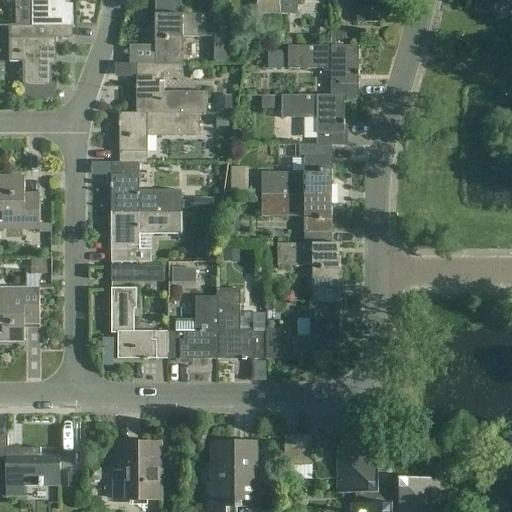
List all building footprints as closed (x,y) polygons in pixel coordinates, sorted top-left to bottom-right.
[(32,0),(32,25),(35,27),(73,27),(73,5),(60,5),(60,0),(32,0)] [(155,0),(155,16),(181,16),(181,15),(180,0),(155,0)] [(279,8),(279,0),(256,0),(257,16),(280,16),(280,8),(279,8)] [(356,0),(356,24),(378,24),(378,3),(385,3),(385,0),(356,0)] [(493,10),(493,4),(511,3),(511,0),(475,0),(476,13),(493,13),(493,11),(493,10)] [(224,15),(181,15),(181,16),(155,16),(155,65),(155,66),(164,66),(164,67),(183,67),(183,39),(224,38),(224,15)] [(35,27),(32,25),(9,25),(9,55),(22,55),(22,87),(51,87),(52,57),(56,57),(56,38),(35,38),(35,27)] [(331,69),(331,96),(331,97),(344,97),(359,97),(359,47),(288,47),(288,69),(331,69)] [(155,66),(155,65),(136,65),(136,114),(136,115),(199,115),(207,115),(207,93),(164,93),(164,77),(183,78),(183,67),(164,67),(164,66),(155,66)] [(344,147),(344,97),(331,97),(331,96),(281,96),(282,119),(317,119),(317,145),(317,146),(332,146),(332,147),(344,147)] [(199,137),(199,115),(136,115),(136,114),(119,114),(119,164),(139,164),(139,165),(147,165),(147,137),(199,137)] [(332,196),(332,147),(332,146),(317,146),(317,145),(299,145),(299,159),(304,159),(304,173),(261,174),(261,196),(332,196)] [(298,147),(282,148),(283,166),(298,165),(298,147)] [(139,191),(139,165),(139,164),(119,164),(112,164),(112,214),(182,214),(182,191),(139,191)] [(0,177),(0,229),(39,230),(40,194),(38,194),(38,202),(24,202),(24,177),(0,177)] [(332,245),(332,196),(261,196),(261,218),(304,218),(304,245),(332,245)] [(182,235),(182,214),(112,214),(112,264),(150,264),(150,249),(139,249),(139,236),(182,235)] [(340,245),(332,245),(304,245),(277,245),(277,267),(312,267),(312,302),(340,302),(340,297),(338,297),(338,283),(340,283),(340,245)] [(140,267),(111,267),(111,282),(140,282),(140,267)] [(0,342),(25,342),(25,318),(38,318),(38,325),(39,325),(39,289),(0,289),(0,342)] [(168,360),(168,332),(134,332),(134,310),(136,310),(136,289),(111,289),(111,335),(117,335),(117,360),(168,360)] [(217,290),(217,298),(217,360),(267,360),(267,333),(266,333),(239,333),(239,290),(217,290)] [(168,360),(217,360),(217,298),(195,298),(195,322),(174,322),(174,332),(168,332),(168,360)] [(340,354),(340,302),(312,302),(309,302),(309,337),(290,337),(290,330),(266,330),(266,333),(267,333),(267,360),(314,360),(314,354),(340,354)] [(241,326),(266,325),(265,314),(241,315),(241,326)] [(25,497),(25,487),(59,487),(59,453),(41,453),(41,449),(8,449),(8,436),(0,436),(0,470),(7,471),(7,497),(25,497)] [(284,436),(284,466),(278,466),(277,478),(292,478),(292,466),(312,466),(312,436),(284,436)] [(211,443),(211,486),(207,486),(206,511),(238,511),(238,507),(259,507),(259,484),(256,484),(256,443),(211,443)] [(116,444),(116,471),(113,471),(114,500),(126,500),(126,502),(161,502),(161,444),(116,444)] [(392,511),(392,506),(398,506),(397,511),(437,511),(438,480),(440,480),(440,479),(398,479),(398,483),(378,483),(378,451),(377,451),(377,454),(338,454),(338,492),(336,492),(336,494),(356,494),(356,503),(350,503),(350,505),(352,505),(352,511),(392,511)]
